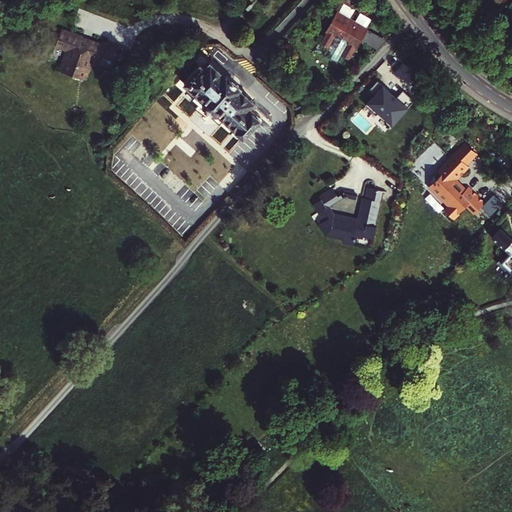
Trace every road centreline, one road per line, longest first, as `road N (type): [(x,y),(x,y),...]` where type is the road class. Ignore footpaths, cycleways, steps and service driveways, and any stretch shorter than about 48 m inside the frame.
road 1 (track): [(248,511),(408,357),(464,315),(511,304)]
road 2 (residential): [(178,222),(283,113),(238,72),(249,59)]
road 3 (primary): [(403,0),(463,73),(511,107)]
road 4 (residential): [(124,34),(153,21),(185,20),(249,59)]
